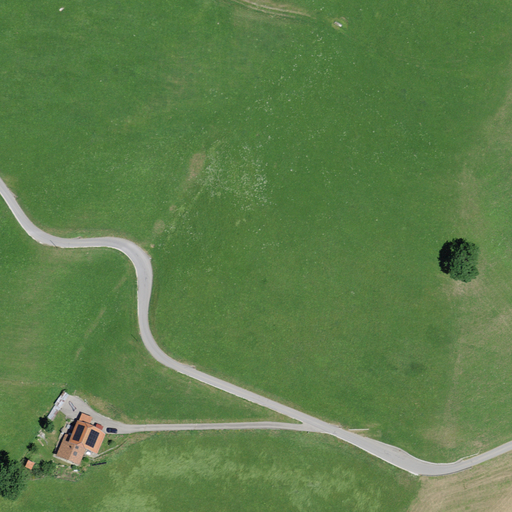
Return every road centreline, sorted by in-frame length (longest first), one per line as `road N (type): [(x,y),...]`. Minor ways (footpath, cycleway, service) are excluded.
road 1 (unclassified): [(334,430),(162,357),(143,317),(137,256),(119,241),(54,241),(34,230),(0,181)]
road 2 (residential): [(334,430),(270,422),(117,428),(69,401)]
road 3 (unclassified): [(511,445),(427,470),(334,430)]
